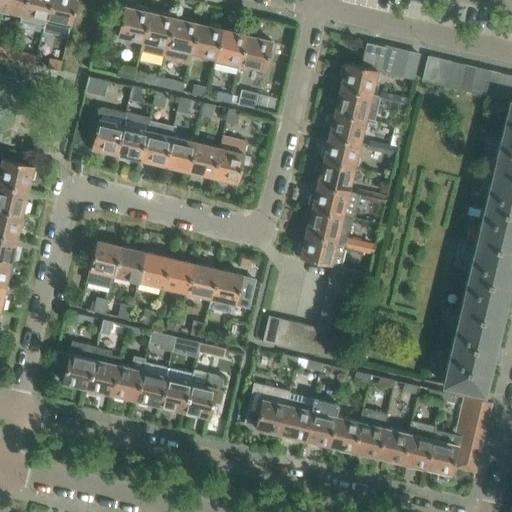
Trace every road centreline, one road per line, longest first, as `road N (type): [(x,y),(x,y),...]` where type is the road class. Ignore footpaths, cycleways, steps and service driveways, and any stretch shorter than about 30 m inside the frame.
road 1 (residential): [(17,411),(70,198),(81,194),(245,235),(263,230),(321,11)]
road 2 (residential): [(436,511),(17,411)]
road 3 (residential): [(321,11),(511,60)]
road 4 (residential): [(183,511),(3,469)]
